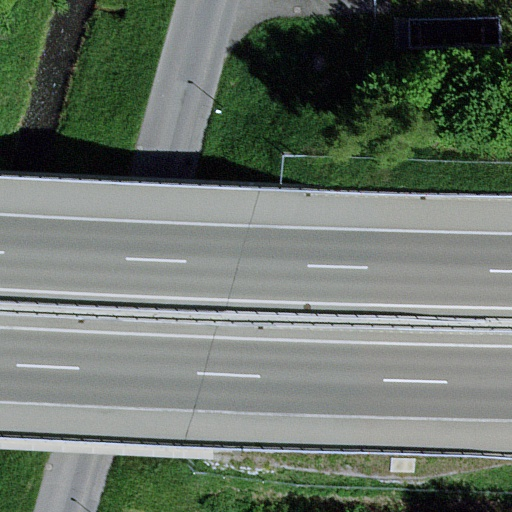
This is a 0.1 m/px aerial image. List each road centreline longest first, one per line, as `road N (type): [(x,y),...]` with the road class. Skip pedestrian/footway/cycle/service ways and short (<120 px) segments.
road 1 (tertiary): [(209,0),(65,511)]
road 2 (motorway): [(511,270),(0,252)]
road 3 (motorway): [(0,365),(511,381)]
